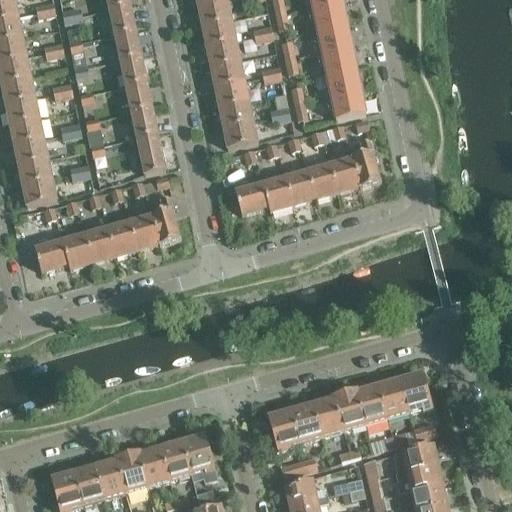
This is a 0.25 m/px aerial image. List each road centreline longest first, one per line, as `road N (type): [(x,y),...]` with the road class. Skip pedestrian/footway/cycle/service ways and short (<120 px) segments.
road 1 (residential): [(214,273),(423,214),(378,0)]
road 2 (residential): [(214,273),(157,0)]
road 3 (residential): [(223,398),(446,335)]
road 4 (residential): [(11,456),(223,398)]
road 5 (residential): [(16,332),(214,273)]
road 6 (residential): [(493,511),(455,343),(446,335)]
